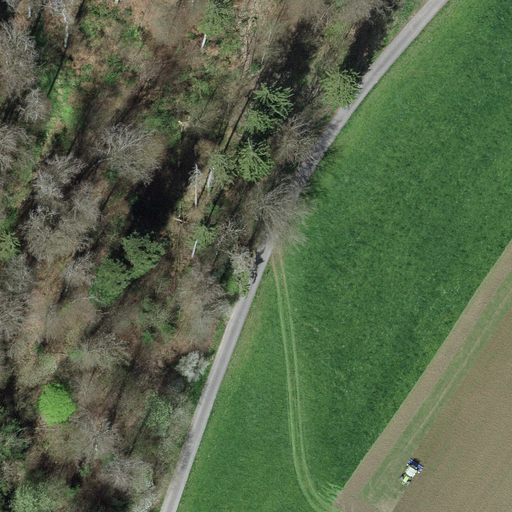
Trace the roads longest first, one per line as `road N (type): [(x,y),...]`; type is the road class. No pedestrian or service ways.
road 1 (track): [(171,511),(291,193),(359,88),(437,0)]
road 2 (track): [(41,0),(30,82),(0,191)]
